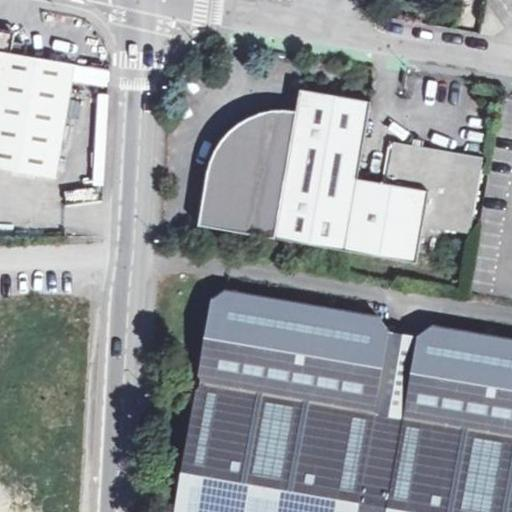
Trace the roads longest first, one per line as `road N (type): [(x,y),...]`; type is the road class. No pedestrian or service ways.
road 1 (secondary): [(143,0),(116,511)]
road 2 (unclassified): [(186,0),(511,60)]
